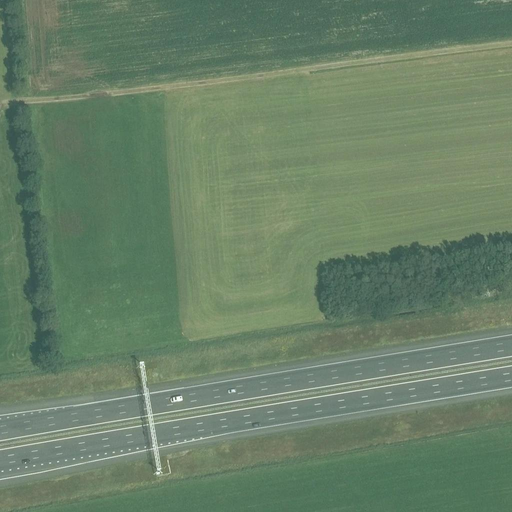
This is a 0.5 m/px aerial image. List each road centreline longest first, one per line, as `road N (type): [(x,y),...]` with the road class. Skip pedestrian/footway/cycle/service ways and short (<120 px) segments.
road 1 (motorway): [(0,462),(511,376)]
road 2 (motorway): [(511,346),(0,430)]
